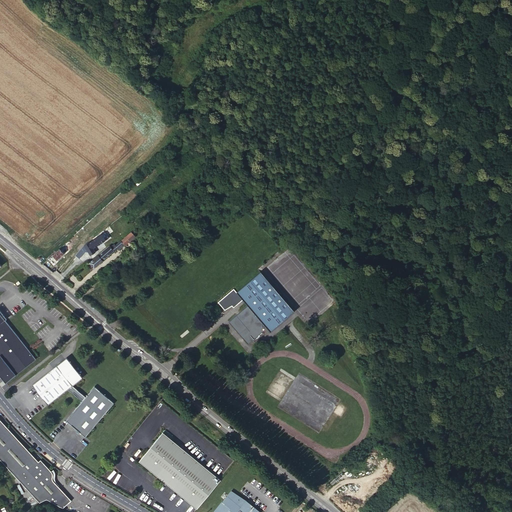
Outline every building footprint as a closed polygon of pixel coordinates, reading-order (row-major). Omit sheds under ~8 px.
[(89,242),(84,245),(91,255),(95,252),(93,248),(101,243),(108,238),(107,236),(113,232),(109,226),(103,231),(104,233),(89,242)] [(135,237),(131,232),(121,241),(120,241),(116,245),(114,244),(111,247),(110,245),(90,263),(94,268),(117,248),(119,249),(124,245),(125,245),(135,237)] [(67,242),(52,256),(57,260),(64,254),(65,255),(70,251),(70,250),(72,248),(67,242)] [(269,330),(293,311),(260,270),(236,290),(248,306),(229,321),(235,329),(239,327),(238,326),(242,323),(245,328),(240,332),(249,343),(267,328),(269,330)] [(218,302),(225,310),(231,304),(233,307),(242,299),(233,289),(218,302)] [(32,354),(0,314),(0,354),(0,355),(0,354),(0,375),(2,378),(32,354)] [(67,356),(32,383),(48,403),(68,387),(73,383),(83,376),(67,356)] [(73,383),(68,387),(82,401),(85,396),(73,383)] [(114,402),(95,385),(85,396),(82,401),(66,420),(86,437),(114,402)] [(72,500),(55,480),(54,477),(54,476),(54,474),(54,473),(54,472),(53,470),(41,459),(38,461),(0,419),(0,458),(40,501),(47,497),(63,507),(72,500)] [(197,509),(221,480),(163,432),(139,461),(197,509)] [(219,505),(213,511),(259,511),(250,504),(249,506),(246,510),(243,508),(246,504),(231,491),(222,502),(223,503),(220,506),(219,505)]
